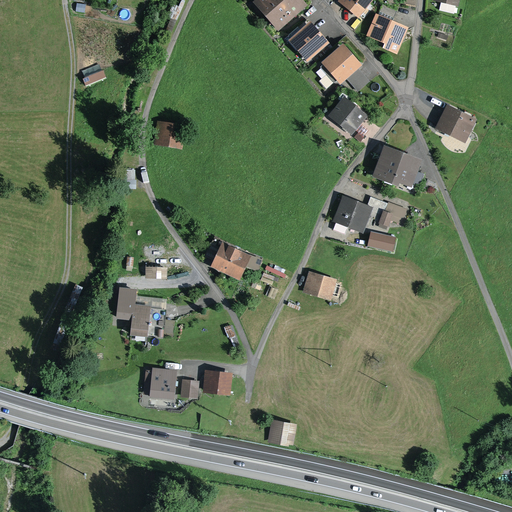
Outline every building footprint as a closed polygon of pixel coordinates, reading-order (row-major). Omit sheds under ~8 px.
[(273,16),(279,24),(300,6),(294,0),(262,0),(260,2),(267,10),(264,12),(270,19),(273,16)] [(341,0),(359,14),(370,0),(369,0),(341,0)] [(382,5),(380,12),(393,18),(396,11),(382,5)] [(386,47),(395,51),(404,30),(395,26),(394,28),(390,26),(391,24),(377,18),(370,34),(388,42),(386,47)] [(293,41),(308,58),(325,43),(310,26),(293,41)] [(341,80),(358,65),(343,48),(321,67),(334,82),(339,78),(341,80)] [(362,68),(355,73),(364,85),(370,81),(362,68)] [(342,117),(339,122),(350,132),(364,115),(345,100),(336,112),(342,117)] [(448,107),(438,128),(464,140),(474,120),(448,107)] [(355,128),(364,136),(369,131),(359,123),(355,128)] [(158,125),(156,142),(181,146),(183,128),(158,125)] [(395,182),(397,178),(409,182),(417,162),(386,151),(377,175),(395,182)] [(125,179),(135,179),(135,169),(126,169),(125,179)] [(122,180),(122,188),(135,188),(135,181),(122,180)] [(348,224),(361,230),(369,210),(383,215),(380,222),(388,224),(391,215),(384,213),(387,203),(373,198),(368,209),(344,200),(333,230),(344,234),(348,224)] [(392,251),(396,238),(371,232),(368,245),(392,251)] [(223,248),(215,265),(238,276),(246,259),(223,248)] [(250,256),(246,264),(258,268),(262,261),(250,256)] [(167,267),(146,267),(145,278),(167,278),(167,267)] [(170,274),(170,286),(188,285),(187,273),(170,274)] [(310,276),(307,290),(331,294),(334,280),(310,276)] [(132,318),(130,333),(131,333),(136,291),(119,289),(116,317),(132,318)] [(136,291),(131,333),(161,337),(164,310),(135,307),(136,291)] [(150,395),(174,397),(176,373),(147,370),(146,382),(151,382),(150,395)] [(206,373),(204,389),(230,392),(231,376),(206,373)] [(198,383),(181,381),(179,398),(196,400),(198,383)] [(272,422),(268,439),(292,444),(296,427),(290,426),(272,422)]
